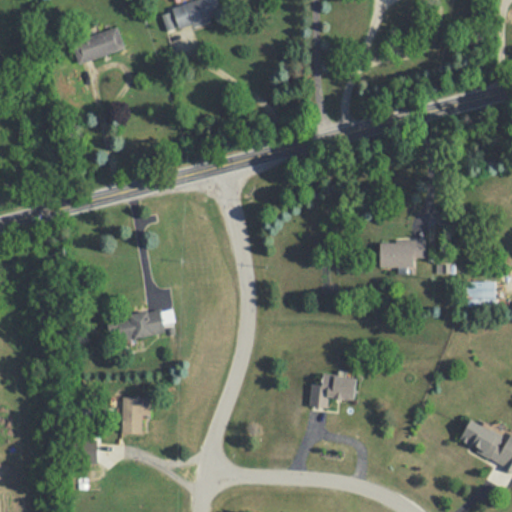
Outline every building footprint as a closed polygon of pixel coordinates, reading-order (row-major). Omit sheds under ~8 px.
[(222,17),(217,0),(193,0),(171,7),(179,31),(222,17)] [(124,49),(117,27),(72,40),(79,62),(124,49)] [(381,267),(415,267),(415,258),(426,258),(426,240),(381,240),(381,267)] [(495,281),(467,281),(467,297),(495,297),(495,281)] [(172,309),(118,315),(121,338),(166,333),(166,323),(174,323),(172,309)] [(311,383),(309,406),(328,407),(329,397),(355,399),(357,377),(324,374),(323,384),(311,383)] [(143,433),(143,414),(151,414),(151,397),(122,397),(122,433),(143,433)] [(511,469),(511,432),(508,437),(471,419),(459,443),(511,469)]
